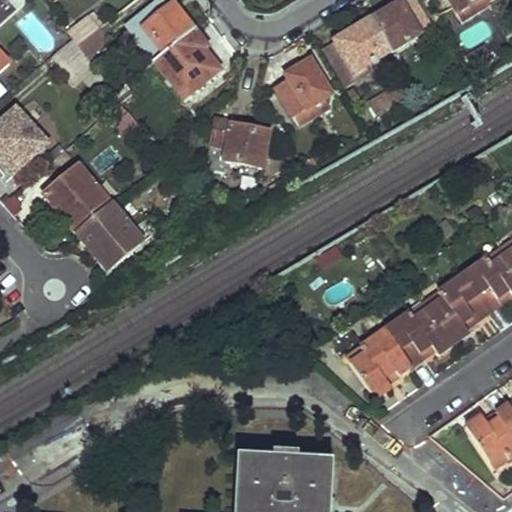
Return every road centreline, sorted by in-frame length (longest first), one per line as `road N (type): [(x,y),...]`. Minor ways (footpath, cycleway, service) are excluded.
road 1 (residential): [(0,508),(169,407),(206,400),(313,410),(374,450)]
road 2 (residential): [(374,450),(511,353)]
road 3 (residential): [(218,0),(256,31),(286,29),(331,0)]
